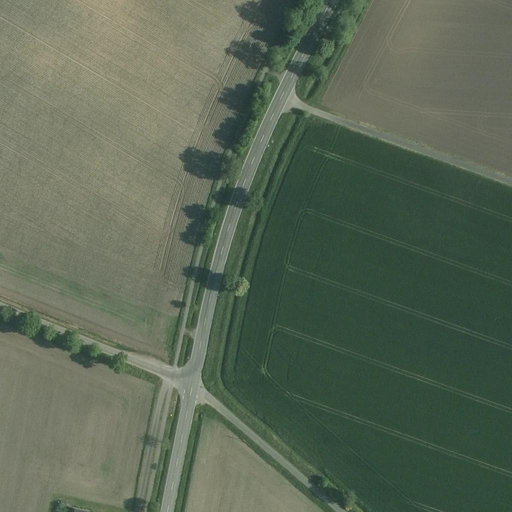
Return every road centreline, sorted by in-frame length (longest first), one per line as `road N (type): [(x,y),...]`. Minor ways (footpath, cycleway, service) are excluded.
road 1 (secondary): [(331,0),(259,144),(210,296),(192,385)]
road 2 (unclassified): [(192,385),(0,305)]
road 3 (unclassified): [(192,385),(340,511)]
road 4 (secondary): [(192,385),(167,511)]
